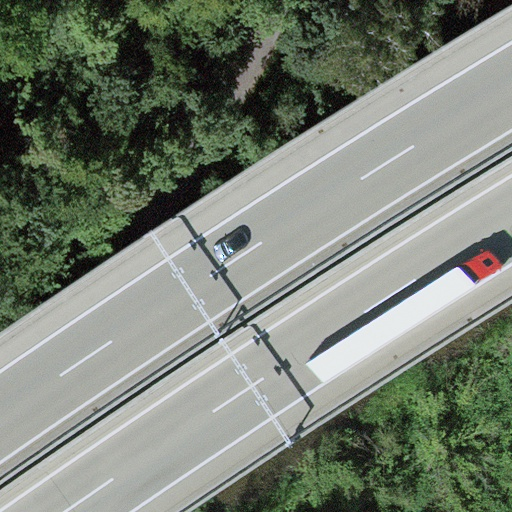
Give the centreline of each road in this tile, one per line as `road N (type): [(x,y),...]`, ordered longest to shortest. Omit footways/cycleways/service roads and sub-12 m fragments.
road 1 (motorway): [(511,86),(0,420)]
road 2 (track): [(270,0),(152,217),(31,511)]
road 3 (motorway): [(58,511),(511,219)]
